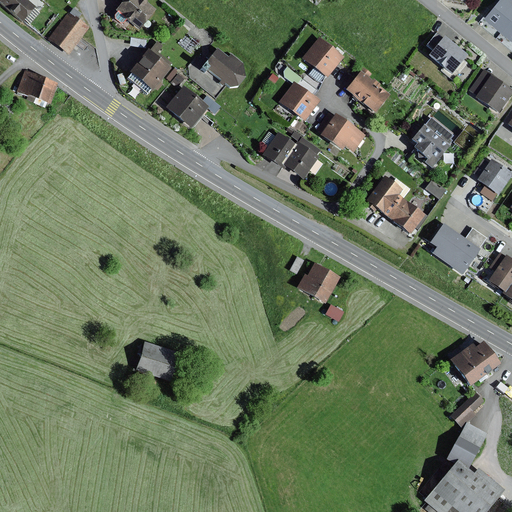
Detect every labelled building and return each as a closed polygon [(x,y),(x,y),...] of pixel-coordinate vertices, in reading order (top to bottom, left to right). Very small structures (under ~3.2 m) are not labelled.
[(0,0),(23,21),(36,6),(28,0),(0,0)] [(145,0),(124,0),(116,9),(118,11),(115,15),(115,19),(121,24),(124,23),(127,20),(140,30),(157,9),(145,0)] [(511,3),(508,0),(500,0),(491,11),(490,10),(479,23),(488,30),(505,44),(511,49),(511,3)] [(74,8),(70,13),(78,19),(82,14),(74,8)] [(70,13),(69,12),(49,39),(69,54),(90,28),(78,19),(70,13)] [(468,55),(446,36),(444,38),(437,33),(426,45),(433,50),(429,55),(452,74),(468,55)] [(345,57),(321,37),(303,58),(328,78),(345,57)] [(146,41),(131,39),(130,47),(144,49),(146,41)] [(150,50),(149,49),(130,71),(132,73),(128,78),(147,94),(151,89),(153,91),(165,77),(170,81),(178,72),(157,55),(164,46),(158,41),(150,50)] [(229,57),(218,48),(213,55),(210,53),(207,57),(209,59),(201,68),(206,73),(209,70),(221,80),(219,83),(223,86),(226,83),(230,87),(239,86),(246,76),(243,63),(231,54),(229,57)] [(372,74),(364,67),(346,89),(376,114),(392,95),(380,86),(381,84),(374,79),(373,80),(369,77),(372,74)] [(511,95),(511,87),(484,70),(470,91),(477,95),(476,97),(500,114),(511,95)] [(59,83),(25,71),(17,92),(51,104),(59,83)] [(125,84),(123,74),(117,76),(120,85),(125,84)] [(278,78),(273,74),(267,82),(272,86),(278,78)] [(305,121),(320,100),(294,81),(279,102),(305,121)] [(210,107),(184,86),(167,107),(192,128),(197,122),(210,107)] [(354,152),(366,135),(336,115),(335,118),(328,113),(316,130),(321,133),(320,135),(343,151),(346,147),(354,152)] [(455,136),(431,116),(413,139),(418,143),(415,146),(430,159),(427,162),(433,167),(454,141),(452,139),(455,136)] [(283,135),(279,132),(263,155),(285,169),(286,167),(283,165),(298,145),(296,144),(297,141),(299,142),(302,138),(287,127),(283,135)] [(476,139),(464,130),(454,143),(466,152),(476,139)] [(299,142),(297,141),(296,144),(298,145),(283,165),(286,167),(303,179),(320,157),(318,156),(321,151),(302,138),(299,142)] [(489,163),(483,159),(473,173),(479,177),(477,180),(486,185),(481,193),(492,201),(497,194),(499,195),(511,176),(511,172),(492,159),(489,163)] [(403,189),(386,176),(366,200),(410,234),(426,215),(400,195),(403,189)] [(433,179),(426,189),(440,199),(447,190),(433,179)] [(488,238),(473,228),(466,238),(444,223),(431,242),(437,246),(433,253),(463,274),(481,249),(480,248),(488,238)] [(506,256),(500,252),(489,267),(495,271),(488,281),(503,291),(507,293),(511,285),(511,258),(507,255),(506,256)] [(301,259),(297,257),(289,271),(297,275),(304,261),(301,259)] [(340,277),(315,263),(308,275),(305,274),(297,288),(325,304),(340,277)] [(511,285),(507,293),(503,291),(502,293),(511,300),(511,285)] [(344,312),(331,305),(326,314),(339,322),(344,312)] [(181,353),(146,341),(136,370),(172,382),(181,353)] [(471,344),(451,359),(471,386),(498,365),(481,343),(475,348),(471,344)] [(511,398),(502,391),(490,407),(509,421),(507,424),(511,427),(511,398)] [(476,393),(451,416),(463,428),(468,423),(477,415),(473,411),(483,401),(476,393)] [(488,434),(468,423),(448,459),(456,464),(459,460),(470,468),(488,434)] [(459,460),(456,464),(424,501),(438,511),(487,511),(505,490),(479,468),(476,473),(470,468),(459,460)]
